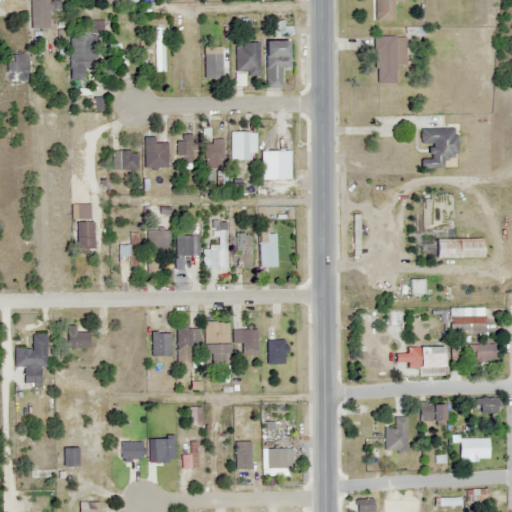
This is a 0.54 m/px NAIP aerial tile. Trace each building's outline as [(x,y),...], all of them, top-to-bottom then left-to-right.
[(28,0),(29,29),(49,29),(48,0),(28,0)] [(372,0),(373,21),(393,21),(393,2),(403,2),(403,0),(372,0)] [(152,71),(163,71),(163,27),(152,27),(152,71)] [(69,36),(69,79),(82,79),(82,67),(90,67),(90,36),(69,36)] [(405,63),(405,36),(373,36),(373,83),(394,83),(394,63),(405,63)] [(287,41),(263,41),(263,88),(280,88),(280,68),(287,68),(287,41)] [(234,75),(257,75),(257,44),(234,44),(234,75)] [(220,53),(202,53),(202,77),(220,77),(220,53)] [(25,82),(25,54),(5,54),(5,82),(25,82)] [(100,97),(91,98),(91,110),(100,109),(100,97)] [(455,156),(454,128),(418,128),(419,143),(429,143),(429,158),(419,158),(419,168),(443,168),(443,156),(455,156)] [(230,131),(230,159),(253,159),(253,131),(230,131)] [(290,131),(276,131),(276,148),(290,148),(290,131)] [(192,134),(175,135),(176,166),(193,165),(192,134)] [(142,137),(142,168),(167,168),(167,141),(156,141),(156,137),(142,137)] [(222,139),(203,139),(203,168),(222,168),(222,139)] [(110,151),(110,170),(136,170),(136,151),(110,151)] [(91,204),(73,204),(74,253),(92,253),(91,204)] [(225,267),(225,221),(216,221),(216,249),(208,249),(208,267),(225,267)] [(145,230),(145,255),(167,255),(167,230),(145,230)] [(274,267),(274,234),(258,234),(258,267),(274,267)] [(197,256),(197,235),(173,235),(173,256),(197,256)] [(234,267),(249,267),(249,235),(234,235),(234,267)] [(117,236),(117,266),(137,266),(137,236),(117,236)] [(433,238),(433,257),(481,257),(481,238),(433,238)] [(408,279),(408,293),(423,293),(423,279),(408,279)] [(461,315),(461,308),(447,308),(447,331),(483,331),(483,315),(461,315)] [(227,321),(203,322),(204,363),(227,363),(227,321)] [(87,331),(74,331),(74,325),(65,325),(65,347),(87,347),(87,331)] [(175,328),(175,351),(198,351),(198,328),(175,328)] [(233,329),(233,344),(239,344),(239,355),(255,355),(255,329),(233,329)] [(169,333),(149,333),(149,356),(169,356),(169,333)] [(38,383),(38,367),(45,367),(45,334),(30,334),(30,348),(12,348),(12,366),(22,366),(21,382),(38,383)] [(264,340),(264,364),(284,364),(284,340),(264,340)] [(467,360),(493,360),(493,344),(467,344),(467,360)] [(441,367),(441,346),(405,346),(405,353),(394,353),(394,362),(405,362),(405,367),(441,367)] [(500,398),(472,398),(472,413),(500,413),(500,398)] [(418,420),(442,420),(442,403),(418,403),(418,420)] [(383,429),(383,451),(406,451),(406,417),(393,417),(393,429),(383,429)] [(226,422),(211,422),(211,439),(226,439),(226,422)] [(117,453),(129,453),(129,430),(117,430),(117,453)] [(487,438),(457,438),(457,461),(486,461),(487,438)] [(249,441),(233,441),(233,469),(249,469),(249,441)] [(60,466),(77,466),(77,447),(60,447),(60,466)] [(265,469),(284,469),(284,449),(265,449),(265,469)] [(485,489),(464,489),(464,503),(485,503),(485,489)] [(371,511),(372,499),(353,499),(353,511),(371,511)]
